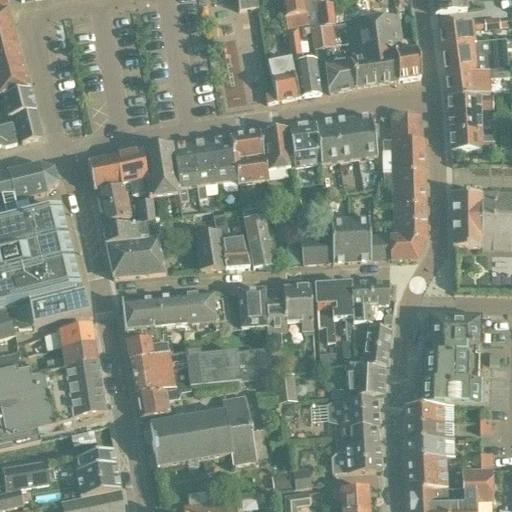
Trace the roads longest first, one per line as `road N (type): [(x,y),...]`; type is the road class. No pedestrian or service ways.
road 1 (residential): [(429,94),(63,148)]
road 2 (residential): [(422,275),(100,296)]
road 3 (unclassified): [(400,511),(399,355),(422,275)]
road 4 (residential): [(63,148),(31,18),(117,0)]
road 5 (residential): [(100,296),(139,511)]
road 6 (unclassified): [(422,275),(437,222),(429,94)]
road 7 (unclassified): [(63,148),(100,296)]
